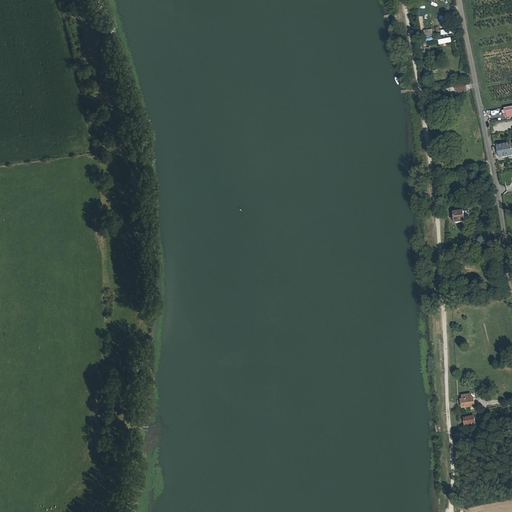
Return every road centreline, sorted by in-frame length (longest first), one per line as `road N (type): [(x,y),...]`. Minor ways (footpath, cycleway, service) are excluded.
road 1 (track): [(405,0),(440,240),(450,511)]
road 2 (residential): [(511,290),(459,0)]
